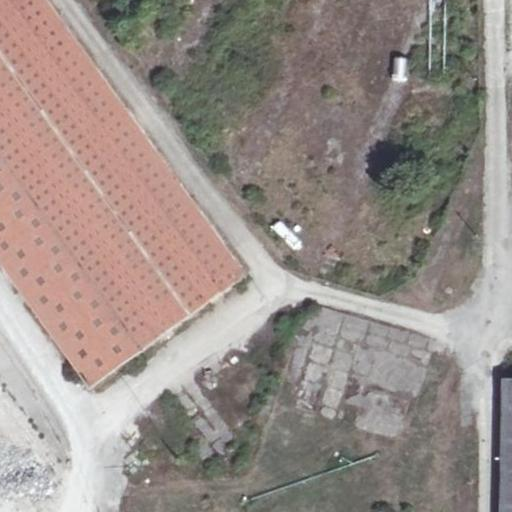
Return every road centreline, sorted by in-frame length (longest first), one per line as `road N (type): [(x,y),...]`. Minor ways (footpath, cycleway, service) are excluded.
road 1 (unknown): [(68,0),(281,293),(303,308),(413,339),(450,374)]
road 2 (unknown): [(450,374),(498,215),(495,0)]
road 3 (unknown): [(450,374),(462,409),(464,511)]
